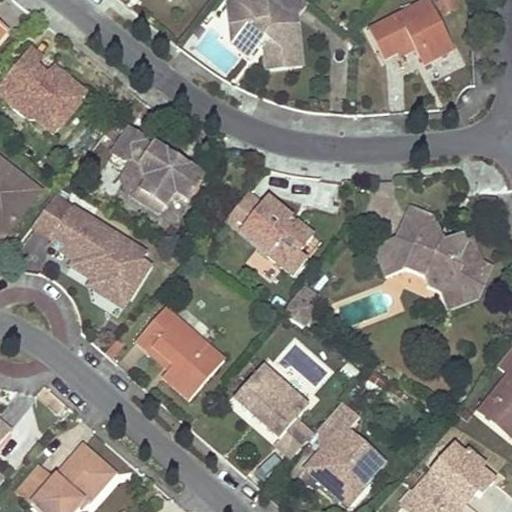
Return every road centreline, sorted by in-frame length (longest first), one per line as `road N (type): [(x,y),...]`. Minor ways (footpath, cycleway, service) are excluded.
road 1 (residential): [(61,0),(169,86),(269,137),(349,149),(511,135)]
road 2 (residential): [(51,353),(234,511)]
road 3 (residential): [(503,0),(511,129)]
